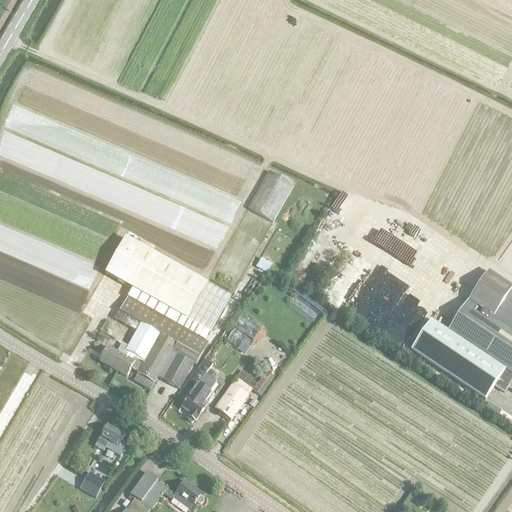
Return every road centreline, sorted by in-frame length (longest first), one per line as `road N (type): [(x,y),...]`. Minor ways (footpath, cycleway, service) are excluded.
road 1 (track): [(11,40),(335,185)]
road 2 (unclassified): [(278,511),(148,420),(0,335)]
